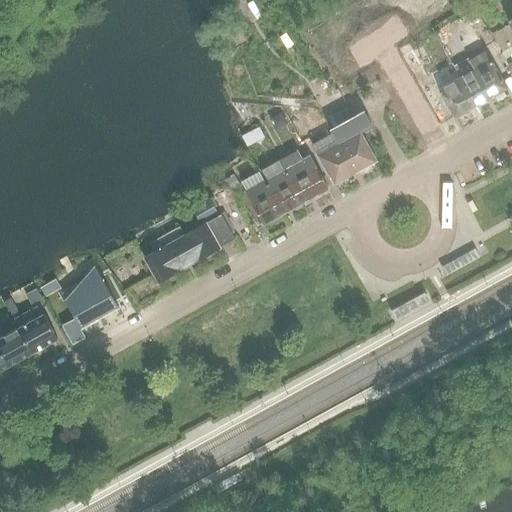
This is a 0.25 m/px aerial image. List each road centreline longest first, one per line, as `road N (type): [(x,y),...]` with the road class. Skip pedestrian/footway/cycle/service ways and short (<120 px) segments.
road 1 (residential): [(0,416),(356,211)]
road 2 (unclassified): [(356,211),(511,125)]
